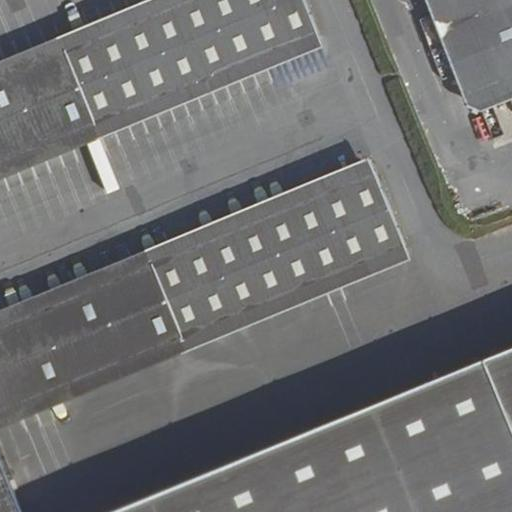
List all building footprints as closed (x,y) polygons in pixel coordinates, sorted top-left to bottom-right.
[(148,0),(60,37),(0,59),(0,77),(66,52),(189,0),(148,0)] [(0,511),(511,511),(511,361),(148,511),(22,511),(0,456),(0,410),(182,341),(405,248),(376,175),(152,268),(0,327),(0,164),(96,127),(315,34),(301,0),(189,0),(66,52),(0,77),(0,511)] [(511,0),(424,0),(468,105),(480,111),(511,98),(511,0)] [(96,127),(0,164),(0,179),(101,140),(321,48),(315,34),(96,127)] [(436,68),(446,98),(459,94),(449,64),(436,68)] [(146,253),(0,309),(0,327),(152,268),(376,175),(370,160),(146,253)] [(182,341),(0,410),(0,429),(188,357),(411,265),(405,248),(182,341)]
